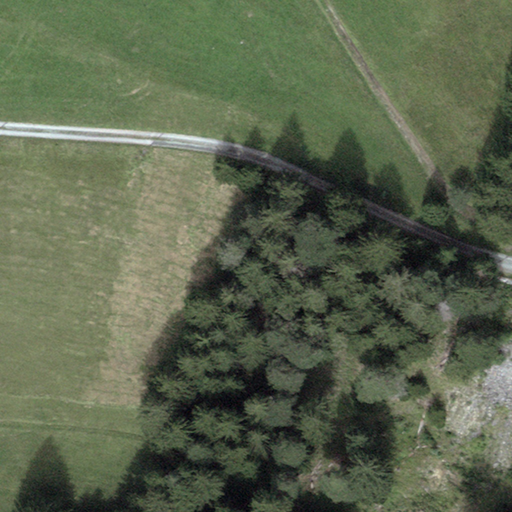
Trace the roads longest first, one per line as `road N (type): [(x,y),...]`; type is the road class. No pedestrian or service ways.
road 1 (track): [(511,265),(264,158),(209,145),(0,130)]
road 2 (track): [(511,234),(450,198),(321,0)]
